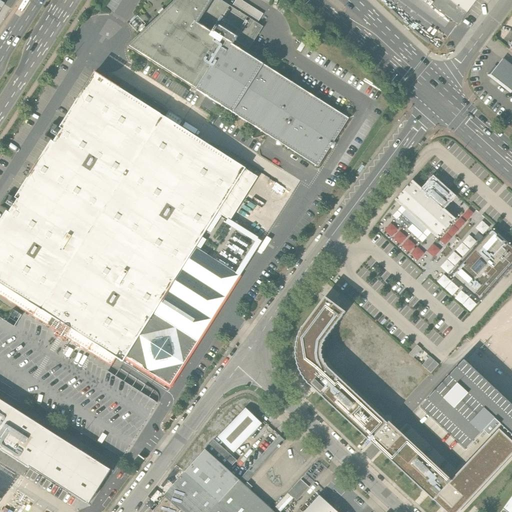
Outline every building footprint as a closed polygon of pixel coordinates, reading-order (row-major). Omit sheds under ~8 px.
[(219,0),(176,0),(127,47),(317,167),(348,118),(233,46),(236,41),(248,49),(262,27),(258,24),(232,8),(219,0)] [(241,0),(236,0),(232,8),(258,24),(264,14),(241,0)] [(458,24),(458,25),(476,0),(438,0),(434,6),(458,24)] [(495,66),(488,75),(511,93),(511,92),(511,66),(503,59),(497,67),(495,66)] [(171,389),(263,242),(230,221),(259,176),(96,72),(59,127),(62,129),(54,141),(52,140),(16,198),(19,200),(10,213),(7,211),(0,221),(0,295),(25,312),(62,336),(106,363),(111,366),(116,359),(123,363),(125,360),(171,389)] [(268,157),(278,144),(269,137),(259,151),(268,157)] [(412,181),(395,200),(401,206),(393,216),(422,243),(431,233),(438,239),(455,219),(444,210),(456,196),(433,176),(421,189),(412,181)] [(511,265),(511,246),(492,229),(450,276),(479,302),(511,265)] [(310,386),(328,367),(326,363),(325,364),(323,359),(322,355),(321,354),(322,350),(321,350),(323,345),(322,345),(325,341),(324,340),(345,312),(325,297),(303,327),(302,327),(300,332),(299,332),(298,337),(297,337),(297,342),(296,342),(296,347),(295,347),(296,353),(295,353),(296,358),(295,358),(297,363),(296,364),(299,369),(298,369),(301,373),(300,374),(304,378),(303,379),(307,382),(306,383),(310,386)] [(15,327),(0,317),(0,379),(23,395),(66,422),(75,427),(123,458),(132,443),(148,418),(158,402),(108,371),(111,366),(106,363),(62,336),(25,312),(24,313),(21,317),(17,325),(15,327)] [(421,349),(417,345),(409,354),(413,358),(421,349)] [(430,357),(422,365),(430,374),(439,365),(430,357)] [(511,404),(464,360),(420,407),(465,450),(484,431),(489,436),(500,425),(500,426),(501,425),(504,428),(503,429),(504,429),(505,429),(508,431),(507,432),(508,433),(508,432),(511,435),(511,436),(511,437),(511,436),(511,404)] [(433,500),(451,480),(394,427),(388,421),(387,422),(328,367),(310,386),(376,447),(433,500)] [(89,504),(111,470),(0,399),(0,447),(1,448),(0,449),(30,468),(30,467),(89,504)] [(246,409),(216,441),(233,456),(246,442),(263,424),(246,409)] [(458,511),(511,454),(511,441),(499,429),(451,480),(433,500),(445,511),(458,511)] [(280,437),(240,482),(245,486),(285,442),(280,437)] [(233,456),(216,441),(206,451),(229,472),(239,461),(233,456)] [(166,496),(168,498),(183,511),(212,511),(240,482),(229,472),(206,451),(166,496)] [(245,486),(240,482),(212,511),(273,511),(245,486)] [(300,483),(273,511),(283,511),(294,501),(297,503),(308,490),(300,483)] [(511,511),(511,496),(500,511),(511,511)] [(182,511),(183,511),(168,498),(160,506),(161,507),(156,511),(182,511)] [(335,511),(321,499),(309,511),(335,511)]
